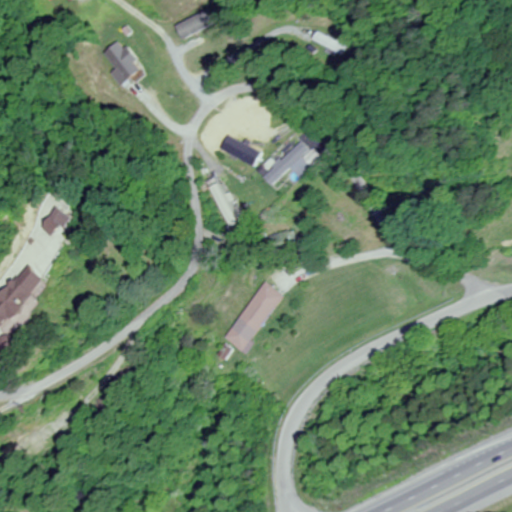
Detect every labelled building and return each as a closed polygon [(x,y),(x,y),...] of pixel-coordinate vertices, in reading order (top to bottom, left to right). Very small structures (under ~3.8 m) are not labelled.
[(203,61),(221,51),(207,26),(189,35),(203,61)] [(350,46),(321,33),(316,42),(345,56),(350,46)] [(113,42),(103,68),(134,80),(139,67),(135,65),(140,52),(113,42)] [(265,106),(245,106),(245,129),(265,129),(265,106)] [(223,149),(258,168),(266,154),(231,135),(223,149)] [(320,159),(300,140),(266,176),(276,186),(292,169),(301,178),(320,159)] [(7,282),(14,288),(0,304),(0,317),(18,332),(27,320),(34,326),(46,310),(39,304),(74,260),(44,236),(7,282)] [(287,295),(267,281),(224,338),(244,353),(287,295)]
